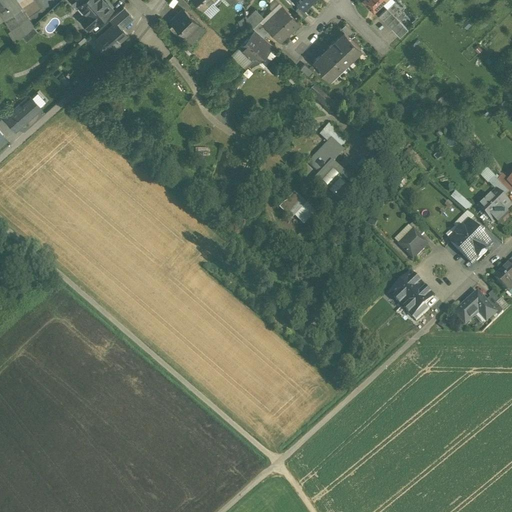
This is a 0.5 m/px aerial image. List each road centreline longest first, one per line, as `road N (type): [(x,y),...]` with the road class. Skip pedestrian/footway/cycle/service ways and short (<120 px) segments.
road 1 (track): [(0,222),(279,460)]
road 2 (track): [(511,340),(420,333),(279,460)]
road 3 (residential): [(154,14),(139,38),(0,159)]
road 4 (residential): [(511,247),(420,333)]
